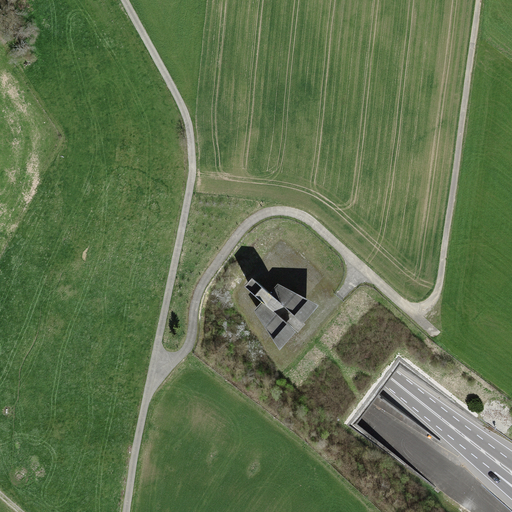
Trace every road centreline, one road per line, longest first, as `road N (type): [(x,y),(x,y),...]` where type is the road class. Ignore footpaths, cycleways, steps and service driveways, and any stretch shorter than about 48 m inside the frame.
road 1 (track): [(152,367),(183,351),(200,287),(238,233),(269,211),(309,220),(404,304),(432,298),(477,0)]
road 2 (trunk): [(1,0),(171,182),(399,385)]
road 3 (track): [(124,511),(192,164),(176,94),(122,0)]
road 4 (trunk): [(511,465),(399,385)]
